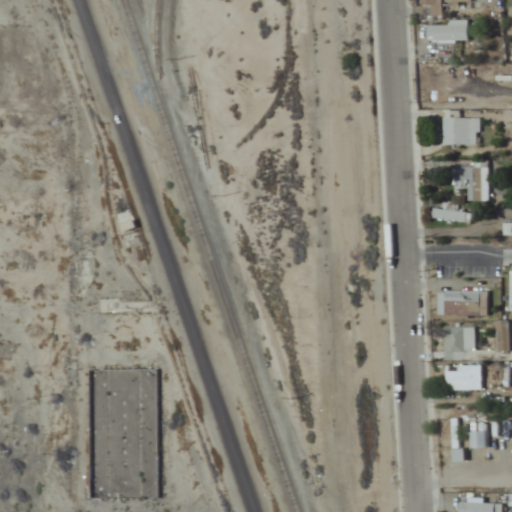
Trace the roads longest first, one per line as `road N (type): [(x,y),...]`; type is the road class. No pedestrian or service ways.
road 1 (residential): [(253,511),(78,0)]
road 2 (residential): [(418,511),(388,0)]
